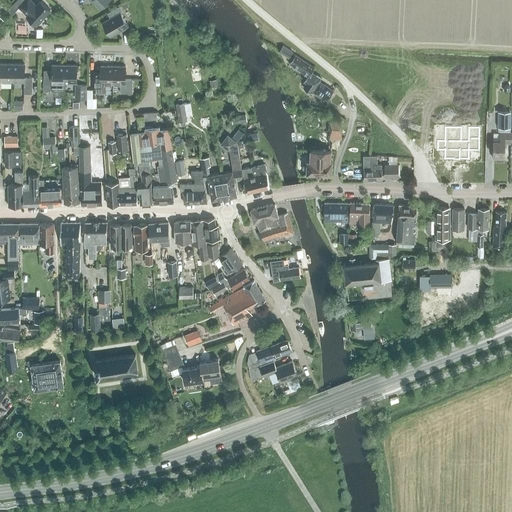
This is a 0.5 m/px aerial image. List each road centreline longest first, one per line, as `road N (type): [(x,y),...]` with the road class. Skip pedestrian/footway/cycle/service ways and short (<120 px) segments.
road 1 (primary): [(0,493),(136,470),(263,427)]
road 2 (residential): [(0,118),(145,103),(150,73),(138,53),(79,47)]
road 3 (unclassified): [(225,207),(0,213)]
road 4 (unclassified): [(511,191),(304,190)]
road 5 (track): [(56,212),(60,358)]
road 6 (residential): [(263,427),(237,372),(247,342),(282,309)]
